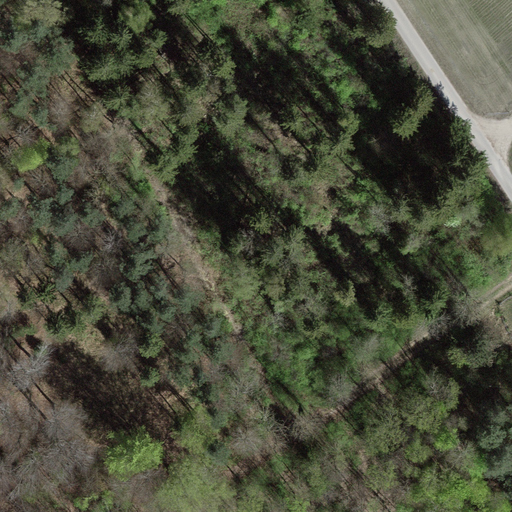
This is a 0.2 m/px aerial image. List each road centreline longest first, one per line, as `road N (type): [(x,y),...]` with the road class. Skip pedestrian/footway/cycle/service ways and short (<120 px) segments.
road 1 (track): [(511,282),(188,511)]
road 2 (unclassified): [(511,189),(386,0)]
